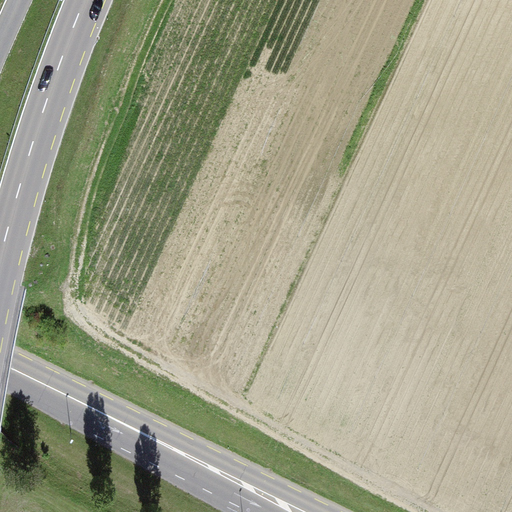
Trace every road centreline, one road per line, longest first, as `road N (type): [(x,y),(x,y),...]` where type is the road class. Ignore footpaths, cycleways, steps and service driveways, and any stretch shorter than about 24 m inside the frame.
road 1 (track): [(421,511),(93,333),(76,312),(73,276),(173,0)]
road 2 (secondary): [(0,267),(33,143),(86,0)]
road 3 (primary): [(0,363),(237,482)]
